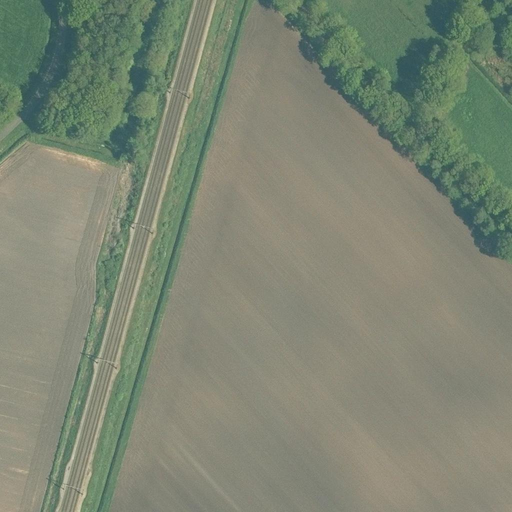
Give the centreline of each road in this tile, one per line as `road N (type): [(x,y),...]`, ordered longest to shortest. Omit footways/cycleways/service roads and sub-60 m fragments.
road 1 (track): [(250,0),(93,511)]
road 2 (track): [(288,0),(511,246)]
road 3 (track): [(13,123),(114,146),(153,0)]
road 4 (unclassified): [(61,0),(55,63),(0,137)]
